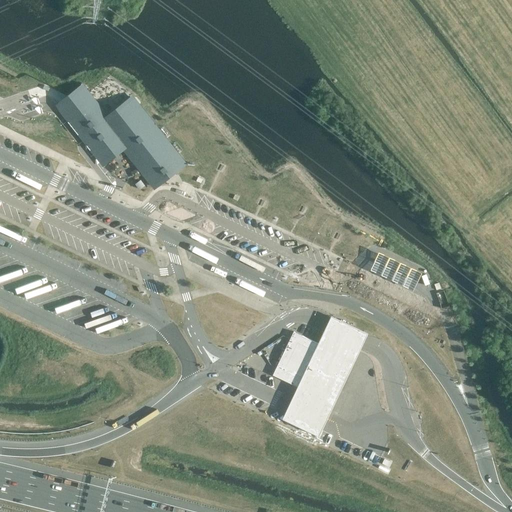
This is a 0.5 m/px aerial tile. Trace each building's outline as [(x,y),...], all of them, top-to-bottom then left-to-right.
[(84,87),(60,106),(66,115),(64,116),(67,120),(69,118),(82,134),(80,136),(94,154),(96,152),(104,162),(122,147),(124,150),(153,187),(184,162),(139,104),(134,98),(109,118),(84,87)] [(376,260),(370,272),(413,293),(419,280),(422,274),(379,254),(376,260)] [(368,335),(332,318),(284,421),(320,437),(368,335)] [(318,344),(292,331),(271,374),(298,387),(303,378),(304,377),(303,377),(319,345),(320,344),(319,343),(318,344)] [(265,348),(259,352),(266,362),(271,358),(265,348)] [(358,477),(356,483),(382,493),(384,487),(358,477)] [(185,495),(183,501),(194,503),(196,498),(185,495)]
